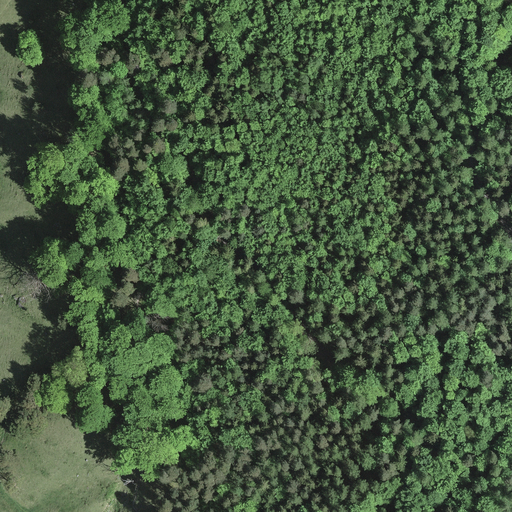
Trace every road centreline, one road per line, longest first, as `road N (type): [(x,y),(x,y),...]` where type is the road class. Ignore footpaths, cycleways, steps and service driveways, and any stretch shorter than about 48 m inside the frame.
road 1 (track): [(126,0),(136,81),(150,118),(197,178),(215,227)]
road 2 (track): [(334,355),(373,381),(434,455),(498,511)]
road 3 (track): [(215,227),(259,262),(334,355)]
road 4 (track): [(511,241),(477,149),(511,85)]
